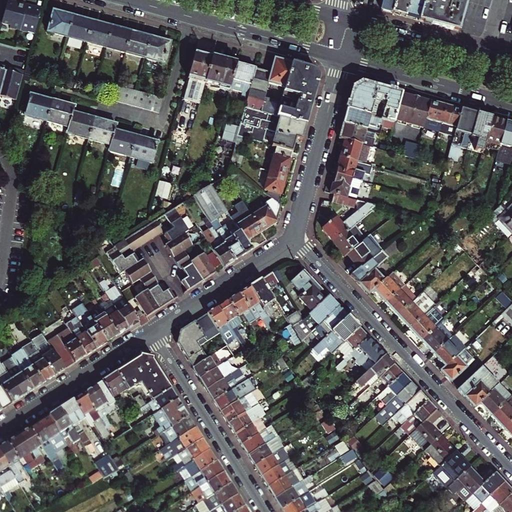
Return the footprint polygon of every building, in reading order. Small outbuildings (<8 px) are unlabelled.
[(383,0),(381,10),(392,13),(395,0),(383,0)] [(395,0),(392,13),(405,17),(409,0),(395,0)] [(409,0),(405,17),(418,20),(423,0),(409,0)] [(458,31),(466,0),(423,0),(418,20),(458,31)] [(6,2),(0,22),(0,23),(10,26),(10,28),(19,31),(26,7),(27,4),(18,2),(17,5),(12,3),(6,2)] [(26,7),(19,31),(26,33),(27,31),(34,33),(41,8),(34,6),(33,9),(26,7)] [(47,33),(66,38),(72,17),(53,12),(47,33)] [(66,38),(86,43),(91,23),(72,17),(66,38)] [(86,43),(105,48),(110,28),(91,23),(86,43)] [(105,48),(124,54),(130,33),(110,28),(105,48)] [(124,54),(144,59),(149,38),(130,33),(124,54)] [(149,38),(144,59),(164,65),(169,44),(149,38)] [(195,52),(187,79),(189,79),(184,99),(198,104),(205,79),(206,79),(212,57),(213,52),(204,50),(203,55),(195,52)] [(235,64),(212,57),(206,79),(205,83),(229,89),(231,82),(235,64)] [(291,64),(273,59),(269,74),(255,70),(250,88),(245,108),(259,112),(267,83),(284,88),(291,64)] [(250,88),(255,70),(235,64),(231,82),(250,88)] [(291,64),(284,88),(277,117),(306,125),(319,81),(313,70),(291,64)] [(24,71),(6,66),(0,88),(0,96),(16,101),(22,76),(24,71)] [(351,90),(346,110),(385,120),(387,121),(386,127),(392,129),(394,121),(402,94),(362,83),(351,90)] [(115,86),(112,100),(119,103),(124,88),(115,86)] [(124,88),(119,103),(127,105),(131,90),(124,88)] [(131,90),(127,105),(135,107),(140,93),(135,91),(131,90)] [(135,107),(143,109),(147,94),(140,93),(135,107)] [(143,109),(151,111),(155,96),(147,94),(143,109)] [(431,102),(402,94),(394,121),(423,129),(426,120),(431,102)] [(155,96),(151,111),(159,113),(163,99),(155,96)] [(44,130),(49,108),(27,102),(21,124),(44,130)] [(442,124),(447,106),(431,102),(426,120),(437,123),(442,124)] [(462,111),(447,106),(442,124),(457,128),(462,111)] [(72,114),(49,108),(44,130),(67,136),(71,121),(72,114)] [(306,125),(277,117),(259,112),(245,108),(240,125),(267,132),(275,134),(296,140),(302,141),(306,125)] [(342,124),(367,131),(370,132),(372,125),(379,127),(381,126),(383,126),(385,120),(346,110),(342,124)] [(476,114),(462,111),(457,128),(446,168),(450,170),(453,160),(455,160),(457,153),(459,152),(461,146),(468,147),(476,114)] [(476,114),(468,147),(467,150),(481,154),(484,143),(491,118),(476,114)] [(505,122),(491,118),(484,143),(498,147),(505,122)] [(71,121),(67,136),(65,142),(87,148),(92,127),(71,121)] [(511,156),(511,123),(505,122),(498,147),(497,151),(494,161),(510,165),(511,156)] [(364,138),(367,131),(342,124),(338,139),(344,141),(368,147),(379,150),(381,144),(373,142),(374,140),(364,138)] [(244,140),(263,145),(267,132),(240,125),(237,138),(244,140)] [(114,133),(92,127),(87,148),(109,154),(113,139),(114,133)] [(296,140),(275,134),(271,147),(275,149),(292,153),(296,140)] [(241,156),(244,140),(237,138),(233,151),(239,154),(241,156)] [(134,145),(113,139),(109,154),(107,160),(128,166),(134,145)] [(344,141),(340,158),(358,163),(360,155),(365,157),(368,147),(344,141)] [(405,143),(402,156),(415,160),(418,147),(405,143)] [(134,145),(128,166),(149,172),(155,150),(134,145)] [(285,178),(292,153),(275,149),(268,173),(285,178)] [(236,164),(239,154),(233,151),(230,162),(236,164)] [(363,183),(364,183),(366,174),(371,175),(373,167),(358,163),(340,158),(335,175),(363,183)] [(227,174),(225,176),(227,180),(236,174),(229,167),(227,174)] [(285,178),(268,173),(263,191),(266,192),(265,194),(269,198),(278,204),(285,178)] [(334,194),(349,198),(349,196),(359,199),(363,183),(335,175),(331,193),(334,194)] [(210,186),(212,189),(227,180),(225,176),(210,186)] [(158,181),(155,196),(167,199),(171,184),(158,181)] [(251,250),(246,242),(236,226),(234,224),(231,226),(236,235),(232,237),(228,240),(221,229),(215,220),(227,212),(212,189),(210,186),(202,191),(193,197),(206,219),(234,261),(251,250)] [(349,198),(334,194),(332,202),(354,208),(356,200),(349,198)] [(250,217),(261,233),(277,223),(275,221),(280,206),(278,204),(269,198),(266,207),(250,217)] [(341,225),(347,232),(354,226),(380,206),(369,204),(341,225)] [(493,216),(511,235),(511,234),(511,207),(508,212),(503,207),(493,216)] [(215,273),(212,269),(203,255),(189,263),(185,257),(181,250),(191,244),(184,233),(188,231),(174,209),(170,212),(164,216),(173,229),(162,235),(168,243),(163,246),(171,257),(175,263),(179,270),(181,269),(186,278),(180,281),(187,291),(201,282),(215,273)] [(250,217),(236,226),(246,242),(261,233),(250,217)] [(321,229),(332,243),(347,232),(341,225),(336,218),(321,229)] [(214,241),(209,245),(221,264),(224,268),(234,261),(206,219),(202,221),(208,230),(207,231),(214,241)] [(131,252),(140,246),(146,242),(151,239),(161,233),(154,222),(149,225),(145,228),(139,231),(133,235),(127,239),(124,241),(129,249),(131,252)] [(225,226),(221,229),(228,240),(232,237),(225,226)] [(347,255),(358,270),(382,251),(370,235),(364,240),(354,226),(347,232),(332,243),(344,258),(347,255)] [(202,234),(203,236),(209,245),(214,241),(207,231),(202,234)] [(134,299),(146,317),(174,299),(168,290),(161,294),(155,285),(157,283),(153,277),(149,271),(142,260),(138,262),(133,255),(124,261),(120,255),(129,249),(124,241),(115,247),(105,253),(119,275),(123,272),(130,283),(138,278),(142,284),(147,290),(134,299)] [(388,257),(382,251),(358,270),(350,276),(369,296),(373,291),(385,280),(376,271),(379,269),(377,267),(388,257)] [(81,257),(87,265),(91,262),(85,254),(81,257)] [(299,291),(302,295),(310,287),(317,294),(321,291),(322,292),(323,291),(303,271),(305,274),(304,275),(301,273),(289,284),(298,293),(299,291)] [(385,280),(373,291),(385,304),(399,291),(405,286),(393,273),(387,278),(385,280)] [(260,280),(268,293),(278,286),(271,274),(260,280)] [(260,280),(249,288),(264,311),(275,303),(268,293),(260,280)] [(109,308),(101,312),(117,336),(127,330),(112,305),(99,285),(93,289),(104,307),(107,305),(109,308)] [(405,286),(399,291),(385,304),(397,317),(417,298),(405,286)] [(311,312),(324,301),(317,294),(310,287),(302,295),(298,299),(311,312)] [(238,295),(248,310),(252,308),(256,314),(257,313),(261,320),(267,316),(264,311),(249,288),(238,295)] [(238,295),(227,302),(237,318),(242,315),(248,324),(255,320),(248,310),(238,295)] [(417,298),(397,317),(409,330),(431,308),(432,308),(420,295),(417,298)] [(324,301),(311,312),(301,321),(291,328),(301,343),(312,332),(339,308),(328,297),(324,301)] [(112,305),(127,330),(138,323),(136,319),(133,315),(122,299),(112,305)] [(217,308),(230,328),(237,324),(239,326),(241,324),(237,318),(227,302),(217,308)] [(85,309),(106,343),(117,336),(101,312),(100,310),(96,303),(85,309)] [(72,312),(96,350),(106,343),(85,309),(82,305),(72,312)] [(511,327),(511,305),(501,316),(506,321),(511,327)] [(217,308),(206,315),(218,334),(226,346),(236,339),(230,328),(217,308)] [(339,308),(312,332),(317,337),(309,345),(313,349),(348,317),(339,308)] [(444,321),(431,308),(409,330),(421,343),(444,321)] [(67,328),(85,357),(96,350),(72,312),(71,311),(60,317),(67,328)] [(139,311),(133,315),(136,319),(142,315),(139,311)] [(176,345),(192,369),(206,360),(198,346),(218,334),(206,315),(179,332),(176,345)] [(327,348),(333,353),(342,345),(359,329),(348,317),(313,349),(319,355),(327,348)] [(447,319),(444,321),(421,343),(433,356),(453,337),(443,327),(449,321),(447,319)] [(46,342),(64,370),(85,357),(67,328),(46,342)] [(359,329),(342,345),(350,355),(367,338),(359,329)] [(38,352),(54,377),(64,370),(46,342),(43,337),(36,341),(42,349),(38,352)] [(453,337),(433,356),(444,367),(464,349),(453,337)] [(361,365),(367,372),(384,357),(367,338),(350,355),(336,368),(338,370),(340,370),(345,365),(345,364),(352,357),(355,360),(354,362),(358,367),(361,365)] [(32,343),(38,352),(42,349),(36,341),(32,343)] [(32,343),(21,350),(23,353),(27,359),(38,352),(32,343)] [(474,361),(464,349),(444,367),(440,371),(451,383),(474,361)] [(221,350),(212,356),(214,361),(224,355),(221,350)] [(43,384),(54,377),(38,352),(27,359),(43,384)] [(27,359),(23,353),(18,356),(22,362),(27,359)] [(43,384),(27,359),(22,362),(18,356),(13,359),(33,390),(43,384)] [(198,379),(214,369),(218,367),(214,361),(212,356),(206,360),(192,369),(198,379)] [(384,357),(367,372),(360,380),(364,383),(365,384),(374,376),(377,380),(393,366),(384,357)] [(116,373),(128,392),(140,384),(141,386),(160,374),(152,361),(139,358),(116,373)] [(2,366),(3,368),(22,397),(33,390),(13,359),(2,366)] [(219,376),(227,371),(222,364),(218,367),(214,369),(219,376)] [(401,374),(393,366),(377,380),(371,387),(376,392),(379,396),(387,388),(401,374)] [(482,367),(457,390),(475,409),(480,404),(494,391),(498,387),(499,386),(482,367)] [(0,369),(0,387),(11,404),(22,397),(3,368),(0,369)] [(198,379),(205,390),(229,375),(227,371),(219,376),(214,369),(198,379)] [(125,394),(128,392),(116,373),(101,382),(112,399),(123,392),(125,394)] [(141,386),(152,402),(154,401),(171,390),(160,374),(141,386)] [(386,401),(389,404),(410,384),(401,374),(387,388),(393,395),(386,401)] [(213,401),(229,391),(226,386),(233,381),(229,375),(205,390),(213,401)] [(371,387),(377,380),(374,376),(365,384),(369,389),(371,387)] [(229,391),(213,401),(219,412),(247,395),(255,390),(249,379),(229,391)] [(360,380),(351,388),(355,392),(364,383),(360,380)] [(83,394),(106,430),(113,441),(132,430),(128,424),(125,419),(113,428),(107,419),(113,414),(108,404),(113,401),(112,399),(101,382),(83,394)] [(404,406),(418,393),(410,384),(389,404),(374,417),(382,427),(404,406)] [(0,411),(11,404),(0,387),(0,411)] [(510,399),(498,387),(494,391),(480,404),(491,417),(505,404),(510,399)] [(247,395),(250,400),(262,393),(258,388),(255,390),(247,395)] [(171,390),(154,401),(161,411),(177,401),(171,390)] [(129,395),(128,392),(125,394),(123,392),(112,399),(113,401),(115,404),(129,395)] [(379,396),(376,392),(363,403),(367,407),(379,396)] [(427,402),(418,393),(404,406),(413,415),(427,402)] [(72,401),(83,416),(88,413),(101,432),(106,430),(83,394),(72,401)] [(219,412),(227,424),(248,411),(250,410),(246,403),(250,400),(247,395),(219,412)] [(140,398),(134,402),(139,410),(146,406),(140,398)] [(250,410),(254,407),(250,400),(246,403),(250,410)] [(72,401),(59,409),(79,440),(85,449),(92,444),(78,423),(84,419),(83,416),(72,401)] [(161,411),(154,401),(152,402),(149,404),(156,414),(161,411)] [(177,401),(161,411),(156,414),(151,417),(159,429),(156,431),(159,437),(163,434),(188,418),(177,401)] [(427,402),(413,415),(400,427),(409,436),(435,411),(427,402)] [(503,430),(511,421),(511,411),(505,404),(491,417),(503,430)] [(254,407),(250,410),(248,411),(252,417),(259,412),(255,406),(254,407)] [(59,409),(48,416),(63,439),(68,436),(73,444),(79,440),(59,409)] [(233,434),(250,424),(256,420),(259,418),(262,417),(259,412),(252,417),(248,411),(227,424),(233,434)] [(408,437),(423,453),(440,436),(431,427),(441,417),(435,411),(409,436),(408,437)] [(48,416),(30,428),(43,448),(56,470),(63,466),(55,454),(67,445),(63,439),(48,416)] [(188,418),(163,434),(170,444),(195,429),(188,418)] [(511,421),(503,430),(511,438),(511,421)] [(233,434),(240,445),(257,435),(250,424),(233,434)] [(43,448),(30,428),(18,436),(39,469),(46,464),(38,451),(43,448)] [(202,440),(195,429),(170,444),(177,456),(202,440)] [(247,456),(270,441),(268,437),(265,439),(261,433),(257,435),(240,445),(247,456)] [(18,436),(7,443),(20,463),(24,461),(32,473),(39,469),(18,436)] [(440,436),(423,453),(437,468),(442,464),(455,452),(440,436)] [(184,467),(209,451),(202,440),(177,456),(184,467)] [(247,456),(253,467),(275,454),(277,452),(270,441),(247,456)] [(0,447),(0,456),(21,488),(25,495),(29,493),(24,486),(31,481),(20,463),(7,443),(0,447)] [(275,454),(253,467),(260,477),(281,464),(284,463),(288,460),(282,449),(277,452),(275,454)] [(105,481),(119,473),(114,465),(112,462),(105,466),(95,450),(88,454),(99,471),(105,481)] [(187,471),(191,478),(216,462),(209,451),(184,467),(187,471)] [(470,468),(455,452),(442,464),(437,468),(431,474),(446,490),(457,481),(470,468)] [(0,489),(1,492),(14,511),(20,509),(11,495),(21,488),(0,456),(0,489)] [(295,471),(288,460),(284,463),(290,474),(295,471)] [(216,462),(191,478),(198,489),(223,473),(216,462)] [(260,477),(267,488),(290,474),(284,463),(281,464),(260,477)] [(187,471),(184,467),(173,474),(176,478),(187,471)] [(494,474),(490,469),(480,478),(470,468),(457,481),(462,487),(454,494),(464,504),(465,502),(471,497),(474,494),(481,488),(494,474)] [(99,471),(88,478),(94,486),(105,481),(99,471)] [(290,474),(267,488),(274,499),(302,481),(295,471),(290,474)] [(213,495),(230,484),(223,473),(198,489),(194,492),(191,494),(194,498),(201,494),(206,500),(213,495)] [(473,511),(483,503),(503,483),(494,474),(481,488),(486,493),(479,499),(470,508),(465,511),(473,511)] [(194,492),(198,489),(191,478),(186,481),(194,492)] [(306,479),(302,481),(274,499),(282,510),(299,499),(294,492),(309,483),(306,479)] [(511,492),(503,483),(483,503),(491,511),(492,511),(511,493),(511,492)] [(209,506),(212,511),(237,495),(230,484),(213,495),(217,501),(209,506)] [(470,508),(479,499),(486,493),(481,488),(474,494),(471,497),(465,502),(470,508)] [(282,511),(302,511),(315,504),(309,493),(299,499),(282,510),(282,511)] [(511,493),(492,511),(509,511),(511,510),(511,493)] [(237,495),(212,511),(235,511),(244,506),(237,495)] [(302,511),(317,511),(321,510),(320,508),(328,502),(326,498),(315,504),(302,511)]
